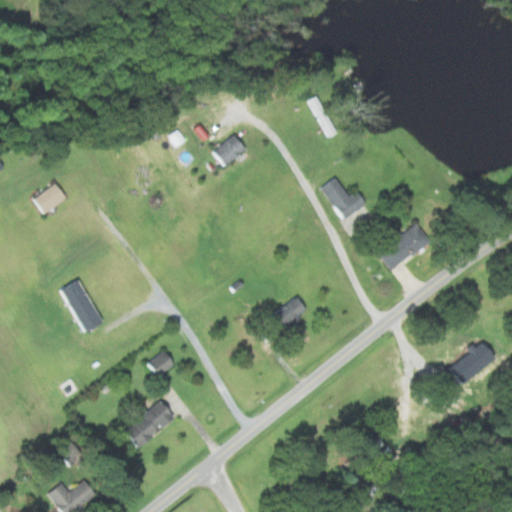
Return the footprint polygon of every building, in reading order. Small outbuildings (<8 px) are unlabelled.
[(207,151),(219,166),(240,150),(229,135),(207,151)] [(352,190),(343,196),(331,177),(316,187),(348,236),(372,220),(352,190)] [(62,198),(50,182),(28,199),(39,215),(62,198)] [(373,253),(387,271),(425,241),(411,224),(397,234),(391,227),(378,238),(384,245),(373,253)] [(96,323),(72,280),(55,290),(78,333),(96,323)] [(302,310),(291,297),(262,320),(273,333),(302,310)] [(142,363),(153,377),(169,365),(159,351),(142,363)] [(440,375),(452,390),(481,368),(469,353),(440,375)] [(128,447),(169,419),(156,400),(141,411),(138,405),(128,412),(134,420),(117,431),(128,447)] [(70,511),(87,498),(75,483),(64,492),(56,483),(42,495),(55,511),(70,511)]
